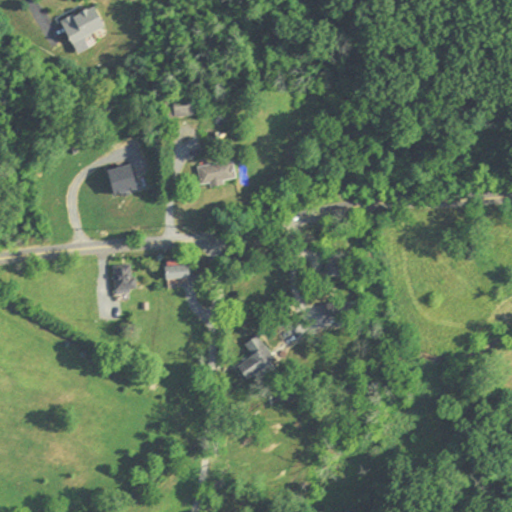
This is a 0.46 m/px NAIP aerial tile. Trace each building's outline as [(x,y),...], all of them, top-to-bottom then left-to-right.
[(69,45),(103,31),(93,8),(59,22),(69,45)] [(196,117),(196,97),(171,97),(171,117),(196,117)] [(198,187),(234,185),(233,163),(197,165),(198,187)] [(131,168),(108,171),(111,196),(133,194),(131,168)] [(336,280),(341,265),(328,260),(323,274),(336,280)] [(114,267),(114,296),(132,296),(132,267),(114,267)] [(187,281),(187,267),(164,268),(164,282),(187,281)] [(251,357),(235,368),(245,382),(273,362),(256,337),(242,346),(251,357)]
